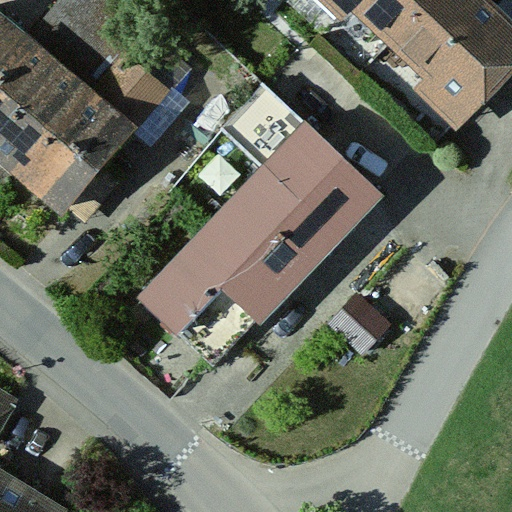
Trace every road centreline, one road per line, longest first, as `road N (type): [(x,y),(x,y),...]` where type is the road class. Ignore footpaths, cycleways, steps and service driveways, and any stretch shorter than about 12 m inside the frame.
road 1 (residential): [(228,511),(192,465),(0,297)]
road 2 (unclassified): [(349,511),(395,453),(511,261)]
